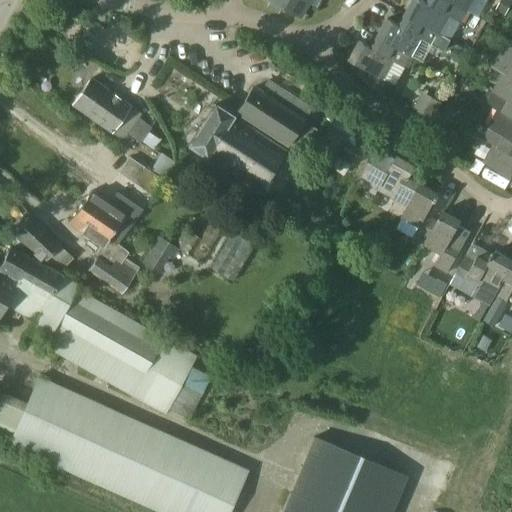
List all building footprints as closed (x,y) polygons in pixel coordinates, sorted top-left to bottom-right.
[(272,0),(270,0),(267,7),(279,14),(283,6),(272,0)] [(272,0),(283,6),(301,17),(310,0),(272,0)] [(423,0),(412,0),(405,14),(416,20),(439,33),(449,16),(461,22),(467,10),(449,0),(427,0),(427,2),(423,0)] [(449,0),(467,10),(472,0),(449,0)] [(511,0),(502,0),(497,10),(506,15),(511,3),(511,0)] [(388,19),(377,37),(387,43),(412,56),(421,39),(433,45),(439,33),(416,20),(405,14),(399,25),(388,19)] [(405,68),(412,56),(387,43),(377,37),(371,48),(360,42),(350,60),(384,79),(394,62),(405,68)] [(471,51),(458,44),(456,48),(451,52),(451,57),(454,62),(460,63),(462,61),(464,63),(471,51)] [(503,74),(494,91),(511,100),(511,61),(499,54),(492,68),(503,74)] [(152,123),(129,106),(89,78),(71,103),(122,140),(128,131),(140,139),(152,123)] [(235,113),(286,146),(287,143),(302,153),(312,138),(297,128),(303,119),(302,118),(309,107),(267,80),(259,91),(253,87),(235,113)] [(511,100),(494,91),(487,103),(499,110),(490,127),(511,138),(511,100)] [(422,92),(413,109),(433,120),(442,103),(422,92)] [(447,103),(438,120),(455,129),(464,112),(447,103)] [(185,145),(206,158),(256,190),(260,185),(284,149),(213,104),(185,145)] [(511,138),(490,127),(477,119),(470,131),(483,139),(495,146),(486,162),(511,176),(511,138)] [(392,212),(403,218),(420,184),(410,178),(416,166),(375,145),(358,185),(377,195),(380,190),(399,200),(392,212)] [(162,151),(161,153),(150,169),(130,155),(118,172),(152,195),(176,161),(162,151)] [(420,184),(403,218),(397,228),(417,239),(416,241),(426,246),(438,222),(428,217),(440,194),(420,184)] [(91,188),(83,198),(96,208),(92,214),(99,220),(95,226),(108,235),(132,200),(119,190),(114,197),(111,195),(108,200),(91,188)] [(129,250),(108,235),(95,226),(99,220),(92,214),(96,208),(83,198),(67,221),(100,245),(95,253),(97,255),(87,268),(121,292),(138,267),(123,257),(129,250)] [(444,212),(438,222),(426,246),(442,254),(436,267),(448,273),(461,247),(452,242),(463,221),(444,212)] [(43,260),(40,263),(59,274),(73,258),(58,244),(60,242),(29,214),(12,232),(43,260)] [(177,246),(190,255),(201,239),(188,230),(177,246)] [(161,239),(146,269),(161,275),(175,246),(161,239)] [(226,246),(215,271),(230,278),(242,253),(226,246)] [(0,309),(4,302),(33,319),(26,333),(45,344),(43,347),(166,416),(169,410),(189,420),(201,397),(182,386),(198,357),(123,313),(77,287),(78,285),(59,274),(40,263),(10,247),(0,263),(0,309)] [(480,286),(498,294),(511,266),(511,258),(498,251),(492,261),(481,255),(479,259),(468,253),(451,286),(474,297),(480,286)] [(511,266),(498,294),(510,301),(511,297),(511,266)] [(496,298),(483,321),(494,327),(507,304),(496,298)] [(0,392),(0,439),(162,511),(227,511),(246,471),(38,377),(26,404),(0,392)] [(391,511),(406,476),(313,437),(281,511),(391,511)]
